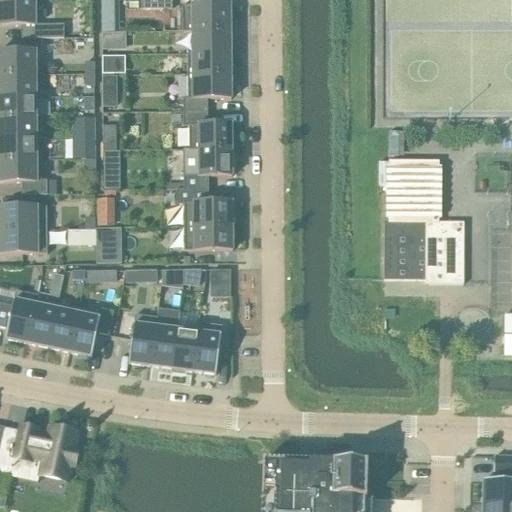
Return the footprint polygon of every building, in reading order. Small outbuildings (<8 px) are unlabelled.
[(119,0),(100,0),(101,33),(119,33),(119,0)] [(172,0),(140,0),(141,9),(140,10),(172,10),(172,0)] [(35,1),(0,1),(0,27),(35,27),(35,1)] [(230,7),(182,7),(182,33),(230,33),(230,7)] [(230,33),(182,33),(182,34),(192,34),(192,55),(187,55),(187,56),(231,55),(230,33)] [(36,53),(0,53),(0,76),(36,77),(36,53)] [(231,55),(187,56),(187,76),(231,76),(231,55)] [(102,58),(101,58),(102,76),(125,76),(125,57),(102,58)] [(86,76),(94,76),(94,64),(86,64),(86,76)] [(36,77),(0,76),(0,99),(36,99),(36,77)] [(86,88),(94,88),(94,76),(86,76),(86,88)] [(187,100),(183,100),(183,114),(207,113),(207,101),(231,101),(231,76),(187,76),(187,100)] [(116,77),(102,77),(102,109),(117,108),(116,77)] [(94,98),(83,99),(83,113),(94,113),(94,98)] [(36,99),(0,99),(0,119),(41,120),(41,119),(36,119),(36,99)] [(207,113),(183,114),(183,128),(189,128),(189,151),(232,151),(231,126),(208,126),(207,113)] [(41,120),(0,119),(0,140),(41,140),(41,120)] [(94,119),(71,120),(72,140),(95,139),(95,119),(94,119)] [(116,127),(103,127),(103,152),(116,152),(116,127)] [(95,139),(72,140),(72,161),(95,160),(95,139)] [(41,140),(0,140),(0,162),(42,162),(42,161),(37,161),(36,141),(41,141),(41,140)] [(232,151),(189,151),(189,152),(198,152),(199,179),(232,178),(232,151)] [(87,173),(95,173),(95,161),(87,161),(87,173)] [(42,162),(0,162),(0,184),(22,184),(22,197),(47,197),(47,182),(42,182),(42,162)] [(388,174),(380,174),(380,187),(388,187),(388,205),(388,223),(384,223),(384,282),(425,282),(425,286),(463,286),(463,266),(464,224),(438,224),(439,163),(403,163),(389,162),(389,163),(388,174)] [(120,182),(103,182),(103,192),(115,192),(120,192),(120,182)] [(114,200),(96,200),(96,227),(114,227),(114,200)] [(232,204),(184,204),(184,228),(232,228),(232,204)] [(47,208),(0,208),(0,232),(47,232),(47,208)] [(95,219),(85,219),(85,232),(95,232),(95,219)] [(232,228),(184,228),(184,253),(232,252),(232,228)] [(121,230),(96,230),(96,232),(96,248),(96,266),(121,265),(121,230)] [(47,232),(0,232),(0,256),(47,256),(47,232)] [(42,267),(42,278),(57,278),(57,268),(42,267)] [(123,270),(122,284),(155,285),(155,271),(123,270)] [(162,272),(161,288),(183,290),(183,287),(185,271),(162,272)] [(85,272),(72,272),(72,282),(85,282),(85,273),(85,272)] [(116,272),(105,272),(105,285),(116,285),(116,272)] [(230,272),(210,272),(210,299),(230,299),(230,272)] [(12,307),(0,304),(0,328),(7,330),(5,341),(27,345),(37,297),(32,296),(15,292),(12,307)] [(37,297),(27,345),(48,350),(58,306),(37,302),(38,297),(37,297)] [(58,306),(48,350),(70,355),(79,311),(58,306)] [(79,311),(70,355),(91,359),(97,335),(109,337),(114,313),(101,310),(100,315),(79,311)] [(135,316),(128,365),(150,368),(157,319),(135,316)] [(157,319),(150,368),(172,371),(178,327),(157,324),(158,319),(157,319)] [(122,325),(120,339),(131,340),(133,326),(122,325)] [(178,327),(172,371),(194,374),(200,325),(199,325),(198,329),(178,327)] [(200,325),(194,374),(216,377),(222,328),(200,325)] [(47,439),(37,437),(38,432),(20,428),(14,456),(0,453),(0,476),(38,484),(39,477),(68,483),(71,468),(73,469),(77,451),(75,450),(78,436),(49,429),(47,439)] [(511,458),(494,458),(493,478),(511,478),(511,458)] [(318,469),(311,469),(311,463),(269,462),(263,462),(262,495),(274,496),(273,511),(359,511),(360,501),(366,501),(366,500),(366,499),(367,465),(333,464),(333,465),(318,464),(318,469)] [(511,482),(483,482),(483,505),(511,505),(511,482)]
